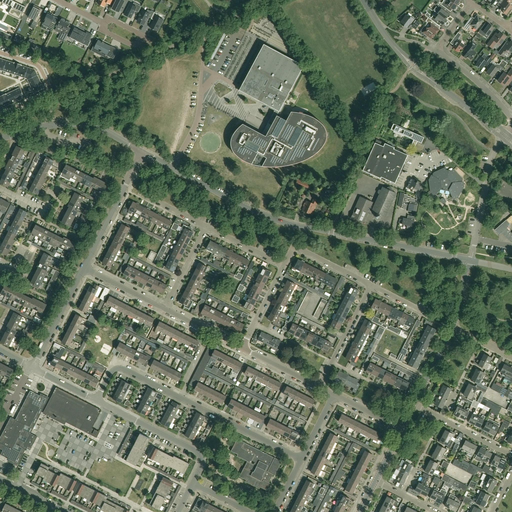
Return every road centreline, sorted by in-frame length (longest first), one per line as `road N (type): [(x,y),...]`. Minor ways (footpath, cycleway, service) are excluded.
road 1 (tertiary): [(470,261),(274,219),(141,152)]
road 2 (residential): [(301,458),(120,368),(96,400)]
road 3 (unclassified): [(470,261),(485,186),(430,140),(427,147)]
road 4 (residential): [(192,483),(198,452),(96,400)]
road 5 (residential): [(83,267),(141,152)]
road 6 (residential): [(0,116),(51,91),(37,64),(0,52)]
